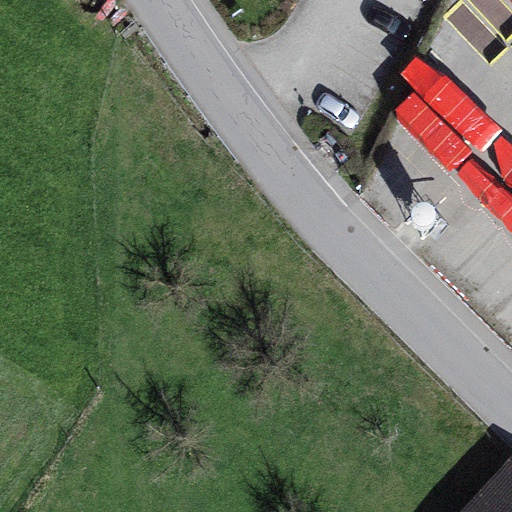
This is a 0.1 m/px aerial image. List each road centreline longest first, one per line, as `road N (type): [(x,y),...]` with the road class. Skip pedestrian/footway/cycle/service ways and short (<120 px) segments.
road 1 (residential): [(179,0),(327,221),(511,420)]
road 2 (unknown): [(330,0),(256,115)]
road 3 (unknown): [(511,104),(464,51),(455,0)]
